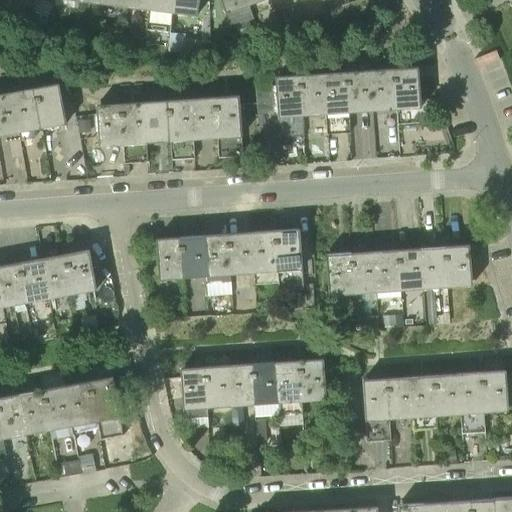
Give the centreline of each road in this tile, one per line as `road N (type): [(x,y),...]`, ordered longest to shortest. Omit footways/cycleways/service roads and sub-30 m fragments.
road 1 (residential): [(114,202),(500,175)]
road 2 (residential): [(511,478),(222,496),(190,476)]
road 3 (residential): [(190,476),(153,423),(114,202)]
road 4 (residential): [(500,175),(429,0)]
